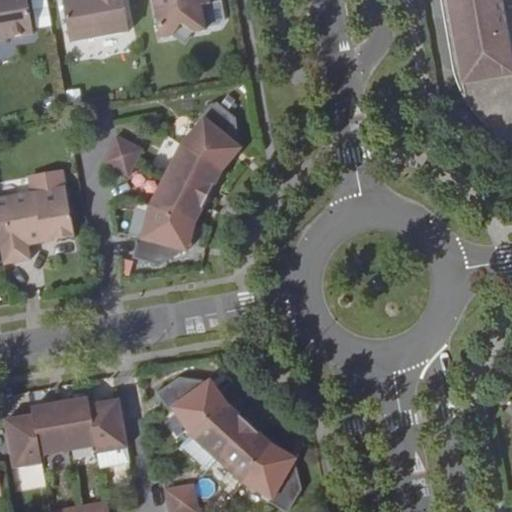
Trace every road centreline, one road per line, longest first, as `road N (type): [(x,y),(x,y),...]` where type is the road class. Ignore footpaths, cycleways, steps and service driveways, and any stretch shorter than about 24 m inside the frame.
road 1 (tertiary): [(0,352),(305,299)]
road 2 (tertiary): [(362,209),(328,0)]
road 3 (tertiary): [(416,511),(388,357)]
road 4 (tertiary): [(454,274),(447,250),(412,214),(362,209)]
